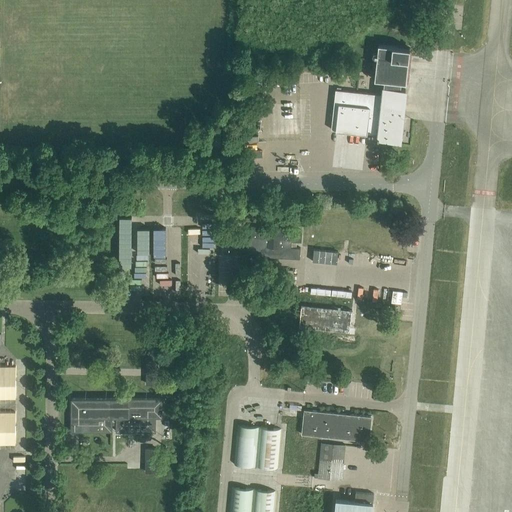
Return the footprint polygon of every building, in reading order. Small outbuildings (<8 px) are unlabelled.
[(372,138),(377,138),(379,139),(379,136),(382,137),(382,138),(399,140),(401,119),(402,119),(402,118),(406,89),(401,88),(401,82),(406,83),(408,67),(410,47),(378,44),(374,79),(384,80),(384,87),(383,94),(335,89),(331,129),(379,134),(379,136),(377,136),(372,136),(372,138)] [(221,132),(211,132),(211,145),(221,145),(221,132)] [(252,226),(251,238),(250,237),(249,255),(300,258),(300,247),(291,247),(292,240),(301,241),(302,230),(280,228),(280,227),(269,226),(268,227),(252,226)] [(299,326),(349,332),(352,309),(301,304),(299,326)] [(157,360),(147,360),(147,383),(157,383),(157,360)] [(155,416),(162,416),(162,398),(72,397),(71,430),(112,430),(112,422),(117,422),(117,430),(155,431),(155,416)] [(372,416),(304,409),(301,433),(369,440),(372,416)] [(279,457),(280,438),(281,428),(237,424),(234,464),(278,467),(279,457)] [(342,479),(343,471),(345,444),(321,442),(318,477),(342,479)] [(146,447),(146,463),(146,471),(157,471),(157,448),(146,447)] [(273,511),(275,490),(232,486),(229,511),(273,511)] [(355,500),(336,499),(334,511),(372,511),(374,493),(356,491),(355,500)]
